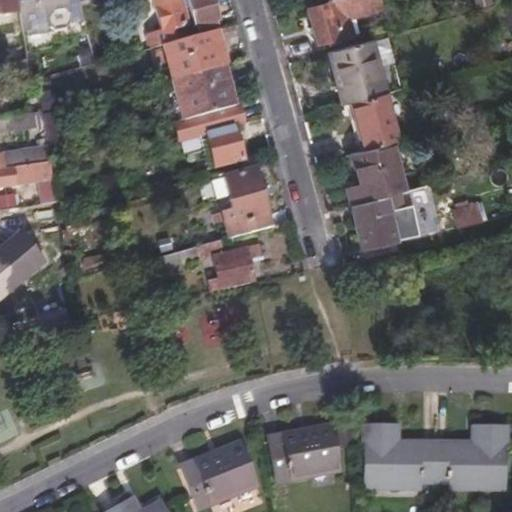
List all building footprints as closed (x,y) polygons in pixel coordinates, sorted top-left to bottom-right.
[(0,0),(0,15),(11,15),(8,0),(0,0)] [(16,0),(21,29),(48,27),(53,31),(63,30),(68,24),(85,23),(78,0),(16,0)] [(152,0),(155,10),(156,9),(179,3),(178,0),(152,0)] [(187,0),(196,31),(219,25),(217,20),(219,20),(213,0),(187,0)] [(310,10),(319,43),(328,41),(354,34),(349,13),(357,11),(382,4),(381,0),(327,0),(328,5),(310,10)] [(156,9),(162,32),(149,35),(152,48),(164,45),(194,37),(184,1),(179,3),(156,9)] [(349,13),(354,34),(362,32),(357,11),(349,13)] [(164,45),(173,79),(227,65),(218,30),(194,37),(164,45)] [(0,48),(0,62),(12,61),(25,59),(24,54),(21,33),(12,34),(13,47),(0,48)] [(331,52),(345,104),(353,102),(387,93),(389,92),(375,39),(331,52)] [(34,54),(24,54),(25,59),(27,75),(28,78),(36,66),(34,54)] [(12,61),(14,77),(27,75),(25,59),(12,61)] [(173,79),(184,120),(238,106),(227,65),(173,79)] [(353,102),(366,151),(392,143),(400,141),(387,93),(353,102)] [(207,136),(216,169),(245,162),(237,129),(207,136)] [(351,155),(359,187),(347,190),(351,207),(399,194),(406,192),(392,143),(366,151),(351,155)] [(0,189),(34,185),(38,204),(55,202),(48,163),(0,170),(0,189)] [(227,178),(242,235),(274,227),(269,211),(272,208),(270,199),(266,199),(258,170),(227,178)] [(351,207),(363,251),(397,241),(394,232),(390,214),(403,210),(399,194),(351,207)] [(390,214),(394,232),(408,228),(403,210),(390,214)] [(195,233),(198,246),(205,245),(222,240),(219,227),(195,233)] [(20,233),(0,249),(0,300),(46,263),(20,233)] [(205,245),(207,251),(224,247),(222,240),(205,245)] [(198,246),(201,259),(209,258),(207,251),(205,245),(198,246)] [(198,246),(159,257),(164,277),(183,273),(182,265),(201,259),(198,246)] [(215,256),(221,280),(212,283),(213,292),(258,283),(253,261),(264,258),(261,246),(215,256)] [(216,319),(225,318),(224,310),(201,312),(204,337),(217,336),(216,319)] [(355,425),(355,486),(410,486),(411,481),(437,481),(438,486),(493,487),(493,426),(465,426),(464,448),(454,448),(453,443),(394,442),(394,448),(385,448),(385,426),(355,425)] [(264,439),(272,479),(335,467),(327,427),(264,439)] [(235,440),(177,468),(196,505),(253,476),(235,440)] [(104,511),(162,511),(157,503),(142,511),(133,511),(127,500),(104,511)]
